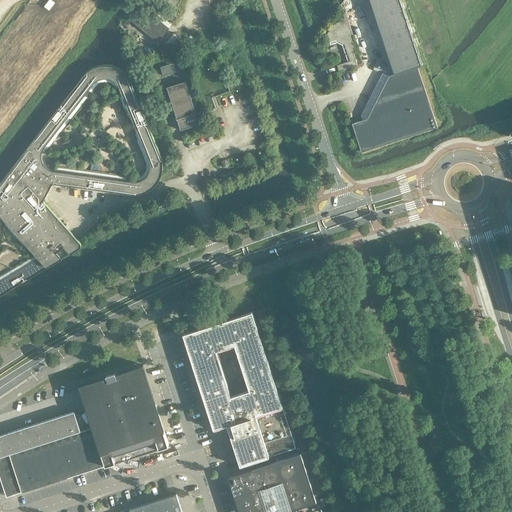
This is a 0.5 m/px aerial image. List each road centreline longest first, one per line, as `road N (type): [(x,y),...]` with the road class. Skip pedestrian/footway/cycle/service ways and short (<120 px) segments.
road 1 (secondary): [(0,385),(186,284),(442,199)]
road 2 (secondary): [(346,209),(165,277),(0,368)]
road 3 (unclassified): [(216,511),(205,478),(195,466),(178,465),(33,511)]
road 4 (unclassified): [(326,153),(274,0)]
road 5 (secondary): [(461,209),(511,357)]
